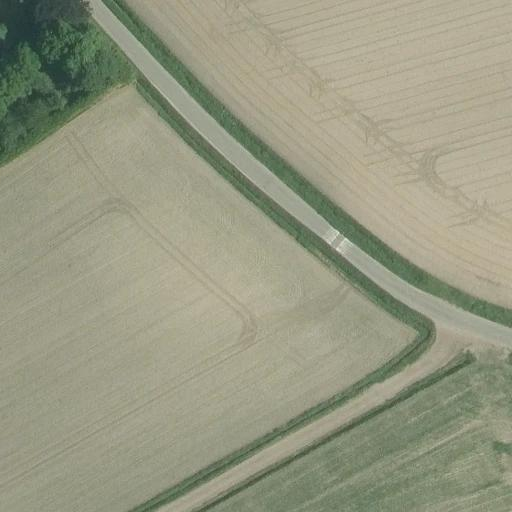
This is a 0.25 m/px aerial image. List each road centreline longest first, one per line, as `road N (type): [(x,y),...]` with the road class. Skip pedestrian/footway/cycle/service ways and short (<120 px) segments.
road 1 (unclassified): [(511,345),(469,329),(356,257),(244,157),(101,0)]
road 2 (track): [(168,511),(437,357),(469,329)]
